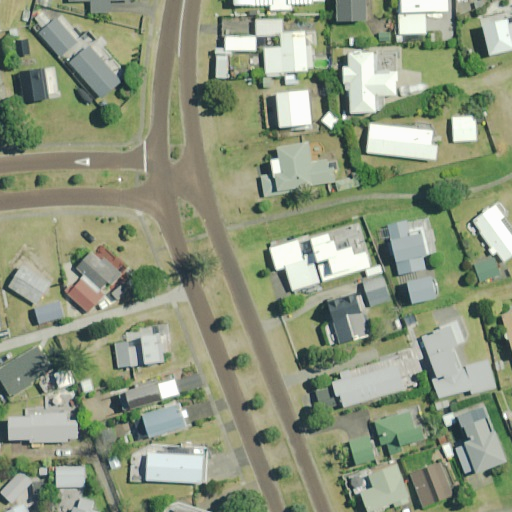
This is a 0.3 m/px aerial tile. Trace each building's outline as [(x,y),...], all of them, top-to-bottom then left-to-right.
[(134,2),(134,0),(71,0),(72,2),(94,2),(94,13),(112,14),(112,1),(134,2)] [(236,0),(237,6),(272,6),(272,11),(292,11),(292,5),(326,5),(325,0),(236,0)] [(340,0),(341,22),(370,21),(368,0),(340,0)] [(399,0),(401,44),(428,43),(427,13),(450,12),(449,0),(399,0)] [(51,22),(43,13),(35,19),(43,29),(51,22)] [(511,17),(511,20),(484,26),(491,56),(511,51),(511,17)] [(80,41),(59,18),(41,34),(62,58),(80,41)] [(270,81),(278,82),(278,77),(288,78),(288,72),(309,73),(309,69),(315,69),(316,33),(284,32),(284,20),(258,20),(258,36),(283,37),(282,47),(266,46),(265,77),(270,77),(270,81)] [(34,50),(33,37),(21,38),(22,51),(34,50)] [(257,52),(258,38),(227,37),(227,51),(257,52)] [(129,76),(97,38),(71,61),(103,99),(129,76)] [(379,71),(379,54),(351,54),(351,68),(344,68),(344,84),(348,84),(348,113),(381,114),(381,97),(399,97),(399,72),(379,71)] [(314,126),(311,92),(279,94),(282,128),(314,126)] [(341,120),(331,112),(323,122),(333,130),(341,120)] [(478,141),(477,117),(454,118),(455,143),(478,141)] [(434,131),(372,125),(369,154),(439,161),(440,146),(433,146),(434,131)] [(313,163),(310,143),(280,148),(282,159),(273,161),(275,175),(263,177),(266,197),(284,194),(284,191),(337,183),(333,160),(313,163)] [(497,205),(474,222),(492,248),(488,250),(492,257),(499,252),(506,263),(511,258),(511,234),(502,220),(506,217),(497,205)] [(409,230),(408,223),(389,227),(401,276),(426,270),(424,257),(430,256),(423,227),(409,230)] [(356,256),(350,237),(330,243),(329,240),(315,244),(318,253),(304,257),(299,240),(272,248),(278,271),(288,268),(295,291),(372,268),(367,252),(356,256)] [(124,294),(111,282),(113,280),(116,283),(123,275),(130,267),(103,242),(96,250),(88,258),(75,273),(84,280),(70,295),(90,313),(98,304),(107,312),(124,294)] [(17,272),(8,289),(39,305),(52,282),(29,255),(13,268),(17,272)] [(502,276),(495,256),(474,264),(481,283),(502,276)] [(392,301),(384,277),(365,283),(373,307),(392,301)] [(438,299),(433,277),(409,282),(413,304),(438,299)] [(373,336),(361,295),(330,304),(342,344),(373,336)] [(66,318),(62,302),(38,309),(42,325),(66,318)] [(466,344),(460,322),(440,328),(441,331),(425,335),(438,379),(435,380),(441,399),(472,390),(473,395),(498,388),(490,362),(459,371),(453,348),(466,344)] [(168,346),(173,346),(170,324),(160,325),(161,330),(131,334),(132,342),(117,344),(121,368),(165,363),(164,355),(169,354),(168,346)] [(54,371),(40,347),(0,371),(0,376),(14,399),(34,386),(33,384),(54,371)] [(406,389),(399,365),(353,379),(351,370),(341,373),(343,381),(334,384),(335,388),(318,394),(324,411),(342,406),(343,409),(406,389)] [(76,384),(69,369),(55,375),(61,390),(76,384)] [(181,395),(177,380),(124,393),(128,411),(165,402),(165,400),(181,395)] [(188,423),(182,405),(144,416),(149,435),(188,423)] [(478,474),(495,468),(496,472),(509,467),(508,463),(496,432),(495,432),(486,408),(485,405),(458,415),(456,411),(445,416),(448,423),(452,422),(454,427),(459,425),(467,446),(457,449),(466,474),(476,470),(478,474)] [(417,430),(411,412),(376,423),(384,447),(388,445),(392,456),(404,452),(403,447),(426,440),(422,428),(417,430)] [(11,418),(11,440),(31,440),(31,443),(68,443),(68,439),(79,439),(79,421),(68,421),(68,413),(31,413),(31,418),(11,418)] [(377,461),(371,437),(351,443),(357,466),(377,461)] [(203,484),(207,484),(208,448),(193,448),(193,444),(169,444),(169,446),(152,445),(134,454),(133,481),(148,482),(203,484)] [(455,497),(443,463),(413,474),(425,508),(455,497)] [(356,502),(365,499),(370,511),(372,511),(374,511),(386,511),(387,511),(386,507),(395,504),(397,508),(412,503),(398,465),(373,474),(371,468),(346,477),(356,502)] [(86,469),(58,469),(58,488),(86,488),(86,469)] [(46,494),(45,482),(35,482),(36,495),(46,494)] [(96,511),(93,511),(95,503),(78,499),(74,511),(96,511)] [(209,511),(179,503),(166,507),(164,511),(209,511)]
